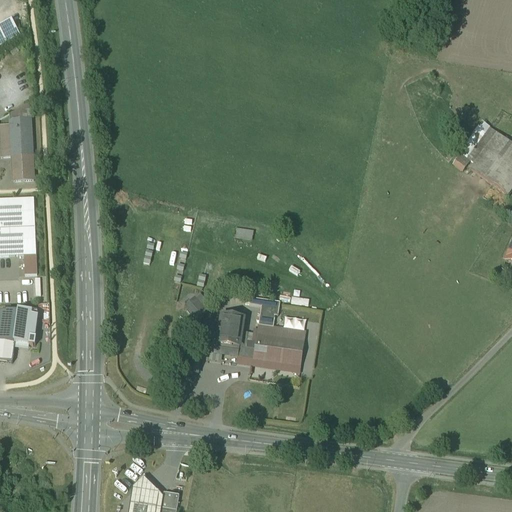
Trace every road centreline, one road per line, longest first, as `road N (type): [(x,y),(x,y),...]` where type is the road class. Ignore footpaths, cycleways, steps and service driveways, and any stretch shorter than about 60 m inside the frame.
road 1 (primary): [(91,416),(88,218),(65,0)]
road 2 (secondary): [(91,416),(407,463)]
